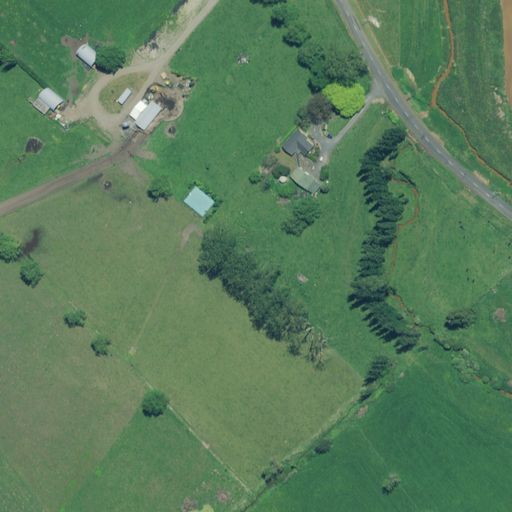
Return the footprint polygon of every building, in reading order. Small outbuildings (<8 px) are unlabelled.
[(102,58),(86,45),(78,55),(93,68),(102,58)] [(64,101),(49,88),(34,105),(46,115),(52,108),(56,111),(64,101)] [(133,92),(128,88),(119,101),(123,104),(133,92)] [(163,109),(154,101),(149,107),(143,101),(132,115),(138,120),(136,123),(145,130),(163,109)] [(303,152),(308,156),(316,146),(307,139),(309,137),(299,129),(283,147),(294,155),(296,153),(297,169),(291,177),(315,195),(323,185),(302,169),(300,155),(303,152)]
